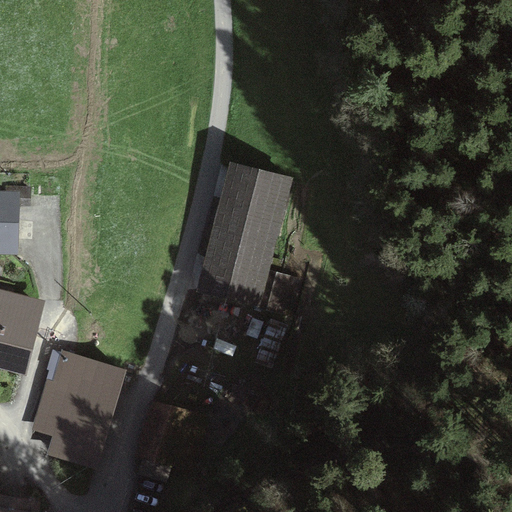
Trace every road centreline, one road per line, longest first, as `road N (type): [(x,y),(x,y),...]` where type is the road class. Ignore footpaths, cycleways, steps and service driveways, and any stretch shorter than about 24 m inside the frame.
road 1 (unclassified): [(225,0),(214,160),(109,511)]
road 2 (track): [(200,511),(362,440),(414,440),(511,472)]
road 3 (track): [(13,435),(52,308),(43,207)]
